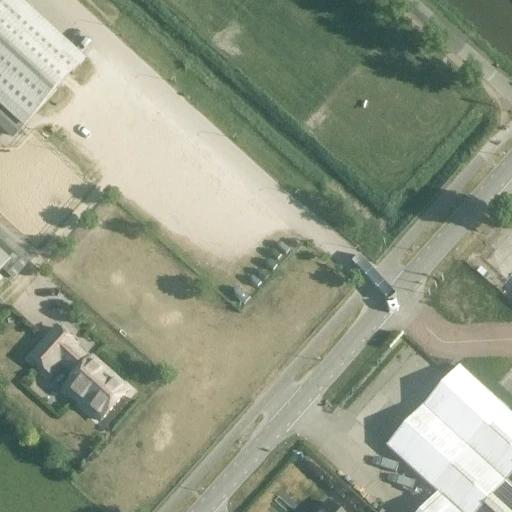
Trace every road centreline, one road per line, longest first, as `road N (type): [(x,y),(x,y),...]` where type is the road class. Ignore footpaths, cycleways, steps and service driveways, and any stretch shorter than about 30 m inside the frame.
road 1 (tertiary): [(199,511),(511,164)]
road 2 (unknown): [(385,0),(511,113)]
